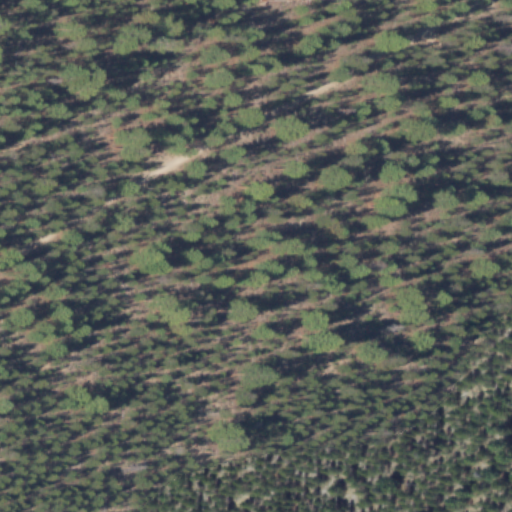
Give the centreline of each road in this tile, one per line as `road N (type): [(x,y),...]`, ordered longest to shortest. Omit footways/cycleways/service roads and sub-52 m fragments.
road 1 (track): [(420,34),(487,74),(511,105),(507,314),(213,511)]
road 2 (track): [(0,262),(492,0)]
